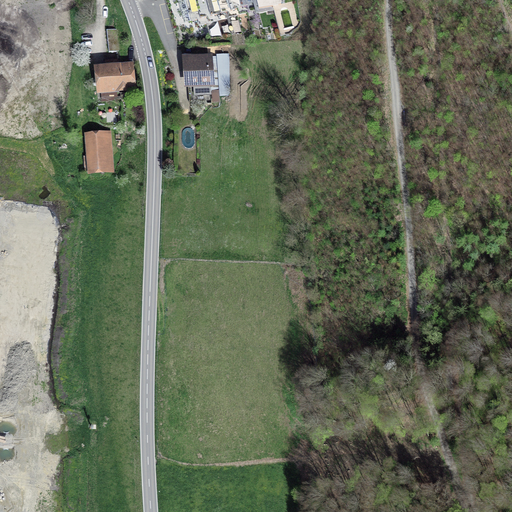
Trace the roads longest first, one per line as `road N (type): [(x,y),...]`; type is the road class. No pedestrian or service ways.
road 1 (track): [(390,0),(414,329),(464,511)]
road 2 (tertiary): [(127,0),(154,124),(150,511)]
